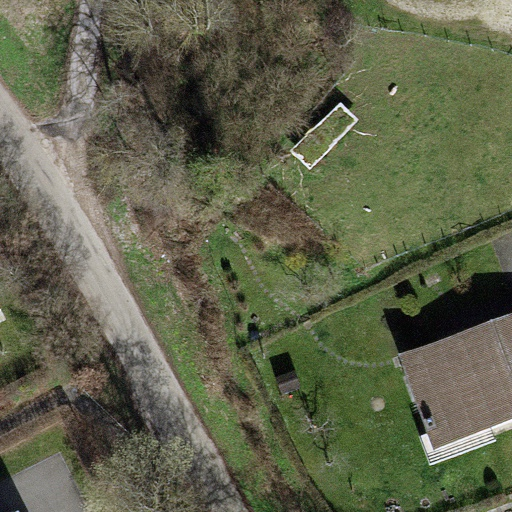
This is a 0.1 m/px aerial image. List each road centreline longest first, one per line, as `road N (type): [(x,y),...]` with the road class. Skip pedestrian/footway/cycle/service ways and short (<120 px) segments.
road 1 (unclassified): [(240,511),(69,198),(0,111)]
road 2 (track): [(99,0),(94,101),(69,198)]
road 3 (track): [(511,22),(430,22),(399,0)]
